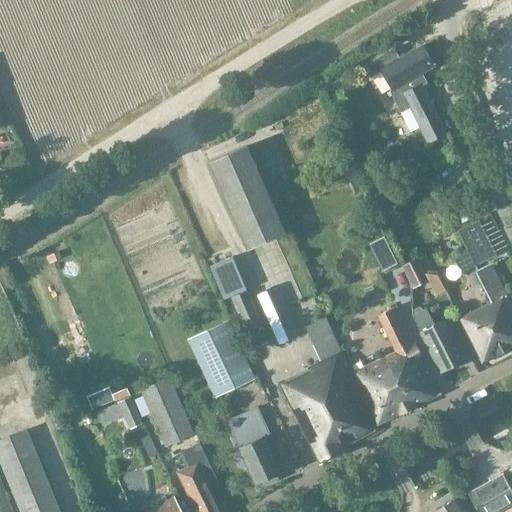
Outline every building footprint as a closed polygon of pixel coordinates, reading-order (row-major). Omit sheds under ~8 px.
[(511,9),(497,17),(506,35),(511,47),(511,9)] [(497,17),(481,25),(490,43),(499,61),(504,58),(511,54),(511,47),(506,35),(497,17)] [(411,108),(428,143),(446,134),(422,86),(427,84),(421,73),(433,67),(422,47),(400,59),(393,49),(366,65),(373,76),(381,71),(392,89),(389,91),(400,113),(411,108)] [(209,164),(248,251),(285,235),(246,147),(209,164)] [(430,175),(448,167),(444,157),(426,165),(430,175)] [(455,187),(444,193),(449,202),(460,196),(455,187)] [(471,219),(467,211),(459,215),(463,223),(471,219)] [(268,340),(233,257),(210,266),(224,300),(231,297),(253,346),(268,340)] [(401,266),(410,285),(413,289),(428,281),(429,283),(441,285),(437,277),(426,276),(417,258),(401,266)] [(511,348),(511,305),(491,264),(475,272),(491,303),(459,319),(481,364),(511,348)] [(396,352),(384,358),(398,390),(396,391),(405,411),(440,394),(397,307),(378,316),(396,352)] [(467,360),(453,332),(447,319),(434,326),(426,308),(412,315),(427,345),(426,345),(440,373),(467,360)] [(60,333),(74,326),(68,311),(53,318),(60,333)] [(375,430),(340,352),(325,319),(305,328),(320,362),(279,383),(320,464),(344,452),(341,448),(375,430)] [(228,322),(188,341),(215,397),(254,379),(228,322)] [(70,328),(79,356),(96,350),(88,323),(70,328)] [(398,390),(384,358),(354,372),(377,425),(405,411),(396,391),(398,390)] [(140,391),(165,447),(193,435),(169,378),(140,391)] [(109,407),(121,434),(142,424),(131,398),(109,407)] [(238,454),(237,457),(237,462),(240,465),(244,466),(248,465),(256,484),(261,482),(262,485),(278,478),(276,475),(281,473),(267,444),(272,441),(262,419),(259,411),(239,421),(242,429),(247,438),(237,442),(241,451),(238,454)] [(59,511),(26,431),(0,441),(0,461),(21,511),(59,511)] [(189,467),(178,472),(196,511),(221,511),(211,489),(220,485),(199,443),(182,451),(189,467)] [(147,452),(132,456),(137,477),(152,474),(147,452)] [(503,474),(468,494),(477,511),(497,511),(509,505),(511,510),(511,473),(504,477),(503,474)] [(0,511),(11,511),(0,480),(0,511)] [(464,511),(457,499),(434,511),(464,511)] [(181,511),(176,500),(152,511),(181,511)]
